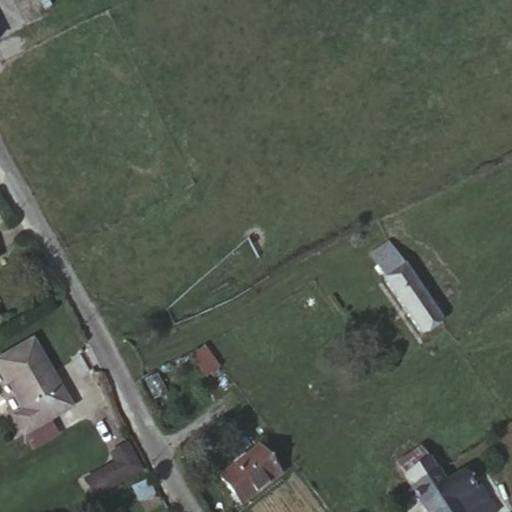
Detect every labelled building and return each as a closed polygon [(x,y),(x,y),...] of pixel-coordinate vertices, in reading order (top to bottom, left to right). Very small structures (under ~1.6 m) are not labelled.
[(368,252),(375,262),(389,253),(397,249),(389,238),(368,252)] [(389,253),(375,262),(382,273),(378,276),(417,329),(438,314),(402,261),(397,265),(389,253)] [(206,340),(190,350),(209,374),(223,363),(206,340)] [(28,444),(53,429),(73,416),(35,355),(0,374),(0,397),(21,430),(8,437),(18,451),(28,444)] [(35,456),(61,442),(53,429),(28,444),(35,456)] [(142,475),(126,447),(112,454),(119,467),(79,490),(88,504),(142,475)] [(413,489),(440,470),(424,448),(396,466),(413,489)] [(282,482),(265,456),(225,484),(241,509),(282,482)] [(468,511),(448,482),(440,470),(413,489),(429,511),(468,511)] [(464,471),(448,482),(468,511),(487,511),(480,503),(485,499),(464,471)] [(488,496),(485,499),(480,503),(487,511),(494,511),(498,509),(488,496)]
